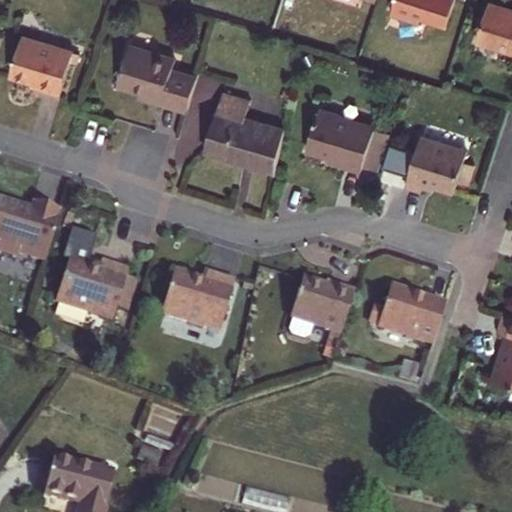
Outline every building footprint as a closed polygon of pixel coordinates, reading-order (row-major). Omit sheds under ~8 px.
[(396,0),(393,13),(421,22),(422,17),(448,25),(455,0),(396,0)] [(511,50),(511,8),(490,2),(478,40),(511,50)] [(45,90),(61,94),(71,61),(74,52),(75,50),(59,45),(58,47),(23,36),(12,74),(47,85),(45,90)] [(172,72),(176,59),(130,45),(119,83),(163,97),(162,102),(188,109),(197,80),(172,72)] [(81,54),(74,52),(71,61),(78,63),(81,54)] [(251,100),(224,92),(206,150),(277,171),(285,130),(246,118),(251,100)] [(329,159),(362,170),(363,166),(375,129),(375,128),(341,117),(341,115),(321,108),(308,149),(330,156),(329,159)] [(390,134),(375,129),(363,166),(378,171),(390,134)] [(468,150),(422,135),(407,184),(423,189),(423,187),(426,180),(437,184),(455,190),(458,181),(464,161),(468,150)] [(476,165),(464,161),(458,181),(470,185),(476,165)] [(437,184),(426,180),(423,187),(435,191),(437,184)] [(45,263),(60,213),(32,204),(29,214),(19,211),(20,207),(0,200),(0,255),(16,261),(18,255),(45,263)] [(102,262),(99,271),(68,262),(56,303),(114,321),(117,310),(126,278),(129,270),(102,262)] [(219,332),(235,281),(207,272),(204,282),(173,272),(160,314),(219,332)] [(138,282),(126,278),(117,310),(128,313),(138,282)] [(303,341),(308,338),(313,325),(324,329),(323,331),(330,333),(340,336),(354,291),(334,284),(332,289),(301,280),(289,318),(292,319),(287,332),(290,337),(303,341)] [(377,329),(432,346),(440,323),(445,305),(390,288),(383,310),(377,329)] [(377,329),(383,310),(374,308),(369,326),(377,329)] [(511,383),(511,316),(505,314),(500,332),(509,334),(495,378),(511,383)] [(340,336),(330,333),(326,345),(336,348),(340,336)] [(104,511),(113,476),(52,461),(43,497),(80,506),(78,511),(104,511)]
